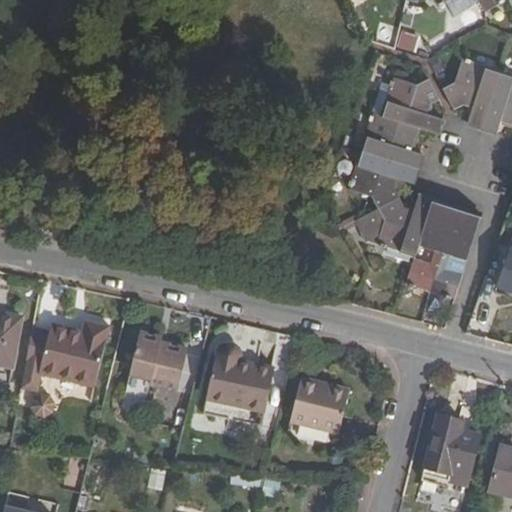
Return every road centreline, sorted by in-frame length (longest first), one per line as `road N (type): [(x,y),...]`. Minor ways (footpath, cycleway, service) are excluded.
road 1 (residential): [(420,342),(0,252)]
road 2 (residential): [(378,511),(420,342)]
